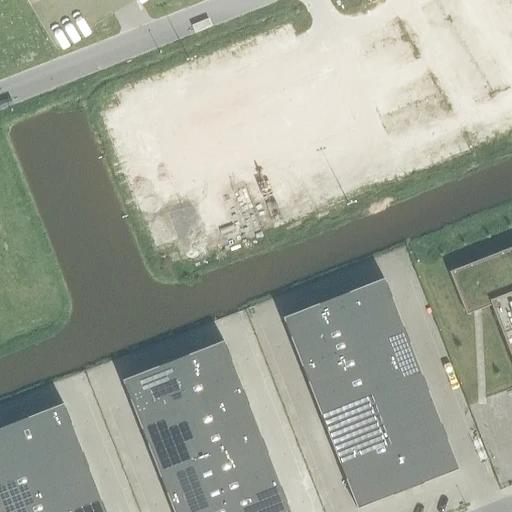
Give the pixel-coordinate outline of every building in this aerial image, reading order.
[(511,247),(449,272),(466,316),(477,311),(491,306),(511,360),(511,247)] [(384,279),(333,299),(352,347),(402,327),(384,279)] [(282,318),(301,366),(352,347),(333,299),(282,318)] [(402,327),(352,347),(370,394),(421,374),(402,327)] [(223,341),(173,361),(191,409),(242,389),(223,341)] [(301,366),(319,414),(370,394),(352,347),(301,366)] [(173,361),(122,381),(141,429),(191,409),(173,361)] [(421,374),(370,394),(389,442),(439,422),(421,374)] [(191,409),(210,457),(261,437),(242,389),(191,409)] [(319,414),(338,461),(389,442),(370,394),(319,414)] [(63,404),(12,424),(31,471),(82,452),(63,404)] [(141,429),(159,476),(210,457),(191,409),(141,429)] [(389,442),(407,489),(458,470),(439,422),(389,442)] [(12,424),(0,428),(0,483),(31,471),(12,424)] [(261,437),(210,457),(228,504),(279,484),(261,437)] [(338,461),(357,509),(407,489),(389,442),(338,461)] [(82,452),(31,471),(46,511),(67,511),(100,499),(82,452)] [(210,457),(159,476),(173,511),(208,511),(228,504),(210,457)] [(46,511),(31,471),(0,483),(0,511),(46,511)] [(289,511),(279,484),(228,504),(231,511),(289,511)] [(105,511),(100,499),(67,511),(105,511)]
